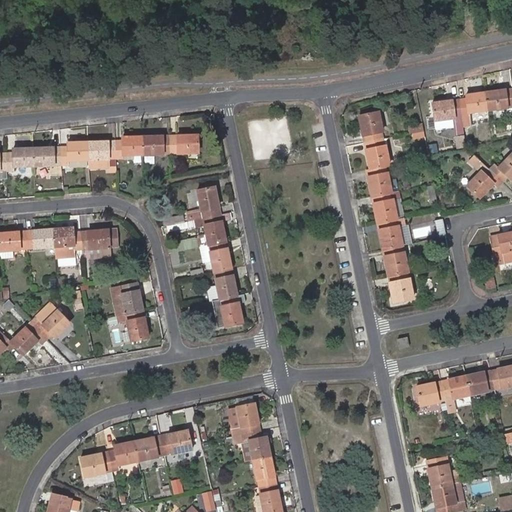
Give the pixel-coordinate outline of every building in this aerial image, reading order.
[(511,107),(511,102),(510,89),(483,93),(486,111),(511,107)] [(486,111),(483,93),(463,95),(464,99),(457,100),(460,118),(466,117),(466,114),(486,111)] [(460,118),(457,100),(430,104),(433,121),(452,119),(460,118)] [(358,117),(363,144),(382,140),(377,114),(358,117)] [(468,125),(466,117),(460,118),(461,126),(468,125)] [(454,135),(462,133),(461,126),(460,118),(452,119),(454,135)] [(419,132),(418,125),(408,127),(409,134),(412,134),(419,132)] [(419,132),(412,134),(413,139),(424,137),(423,131),(419,132)] [(464,146),(462,136),(455,137),(456,147),(464,146)] [(114,143),(115,161),(123,161),(123,158),(143,157),(142,137),(122,138),(122,143),(114,143)] [(170,156),(170,137),(142,137),(143,157),(170,156)] [(198,137),(170,137),(170,156),(198,155),(198,137)] [(382,140),(363,144),(369,170),(385,166),(387,166),(382,140)] [(88,144),(89,162),(89,169),(99,169),(99,162),(109,161),(109,169),(115,169),(115,161),(114,143),(88,144)] [(61,149),(62,168),(69,168),(69,163),(89,162),(88,144),(68,145),(68,149),(61,149)] [(33,150),(34,168),(62,168),(61,149),(33,150)] [(6,154),(7,174),(15,173),(15,169),(34,168),(33,150),(14,150),(14,154),(6,154)] [(487,170),(500,182),(506,176),(509,180),(511,176),(511,156),(510,154),(495,167),(493,164),(487,170)] [(474,157),(469,162),(478,171),(482,175),(487,170),(474,157)] [(369,170),(365,171),(370,197),(390,193),(385,166),(369,170)] [(494,187),(500,182),(487,170),(482,175),(478,171),(464,185),(477,197),(491,184),(494,187)] [(433,185),(427,186),(431,203),(436,202),(433,185)] [(194,212),(195,220),(202,219),(220,215),(214,188),(197,191),(200,211),(194,212)] [(390,193),(396,220),(404,218),(398,191),(390,193)] [(390,193),(370,197),(376,224),(396,220),(390,193)] [(203,225),(207,246),(225,243),(220,215),(202,219),(203,225)] [(183,221),(182,216),(163,220),(164,226),(183,221)] [(396,220),(376,224),(381,250),(401,245),(397,226),(396,220)] [(167,232),(189,228),(187,222),(165,227),(167,232)] [(81,252),(80,233),(73,233),(72,228),(52,230),(53,248),(54,258),(58,258),(74,257),(74,253),(81,252)] [(53,248),(52,230),(24,232),(26,250),(53,248)] [(107,231),(80,233),(81,252),(89,251),(89,258),(89,259),(110,258),(109,248),(117,248),(115,230),(107,231)] [(511,230),(488,235),(492,253),(501,251),(506,250),(508,259),(511,258),(511,230)] [(0,252),(26,250),(24,232),(0,233),(0,252)] [(207,246),(205,236),(198,237),(200,248),(207,246)] [(199,248),(197,239),(168,244),(169,254),(199,248)] [(225,243),(207,246),(212,273),(230,269),(225,243)] [(401,245),(381,250),(387,276),(406,272),(401,245)] [(506,250),(501,251),(503,259),(493,261),(494,265),(511,261),(511,258),(508,259),(506,250)] [(501,251),(492,253),(493,261),(503,259),(501,251)] [(58,258),(58,265),(75,264),(74,257),(58,258)] [(205,274),(204,269),(191,272),(192,277),(205,274)] [(230,269),(212,273),(218,300),(235,296),(230,269)] [(406,272),(387,276),(392,302),(412,298),(406,272)] [(492,276),(485,277),(487,287),(494,285),(492,276)] [(57,280),(59,290),(66,288),(64,279),(57,280)] [(125,317),(142,313),(137,286),(119,290),(125,317)] [(125,317),(119,290),(111,291),(117,318),(125,317)] [(235,296),(218,300),(221,315),(217,317),(219,327),(241,323),(235,296)] [(79,300),(73,301),(75,311),(82,309),(79,300)] [(49,305),(36,319),(43,326),(56,313),(49,305)] [(33,328),(46,341),(51,336),(54,339),(69,325),(56,313),(43,326),(36,319),(30,325),(33,328)] [(148,341),(142,313),(125,317),(126,323),(130,344),(148,341)] [(219,327),(217,317),(208,318),(210,329),(219,327)] [(15,346),(24,356),(37,343),(40,346),(46,341),(33,328),(27,333),(23,330),(11,343),(15,346)] [(91,330),(93,337),(100,336),(98,329),(91,330)] [(0,353),(5,348),(9,353),(15,346),(11,343),(2,333),(0,335),(0,353)] [(395,338),(397,347),(407,345),(405,337),(395,338)] [(511,384),(511,365),(488,370),(492,389),(511,384)] [(492,389),(488,370),(464,376),(468,394),(492,389)] [(468,394),(464,376),(439,381),(443,400),(450,398),(468,394)] [(443,400),(439,381),(416,387),(419,405),(443,400)] [(450,398),(443,400),(445,412),(453,411),(450,398)] [(237,402),(239,409),(252,406),(250,399),(237,402)] [(258,431),(253,406),(252,406),(239,409),(235,409),(236,410),(227,412),(231,437),(258,431)] [(251,462),(268,459),(266,447),(264,438),(260,439),(258,431),(231,437),(232,445),(247,442),(251,462)] [(186,432),(160,437),(164,457),(190,451),(186,432)] [(511,443),(511,432),(502,435),(504,445),(511,443)] [(164,457),(160,437),(133,442),(138,463),(164,457)] [(138,463),(133,442),(114,447),(115,453),(107,454),(111,474),(119,472),(118,467),(138,463)] [(111,474),(107,454),(81,460),(85,479),(111,474)] [(425,462),(431,488),(450,484),(449,477),(445,457),(425,462)] [(256,488),(273,484),(268,459),(251,462),(256,488)] [(449,477),(450,484),(458,482),(457,475),(449,477)] [(465,481),(468,496),(495,490),(492,475),(465,481)] [(458,482),(450,484),(455,510),(464,508),(458,482)] [(261,511),(272,511),(279,511),(273,484),(256,488),(261,511)] [(450,484),(431,488),(435,511),(442,511),(455,510),(450,484)] [(210,492),(203,494),(207,510),(214,509),(210,492)] [(218,495),(212,496),(215,507),(220,506),(218,495)] [(511,495),(498,498),(501,511),(511,508),(511,495)] [(51,497),(47,511),(76,511),(79,504),(70,502),(62,500),(62,499),(51,497)]
